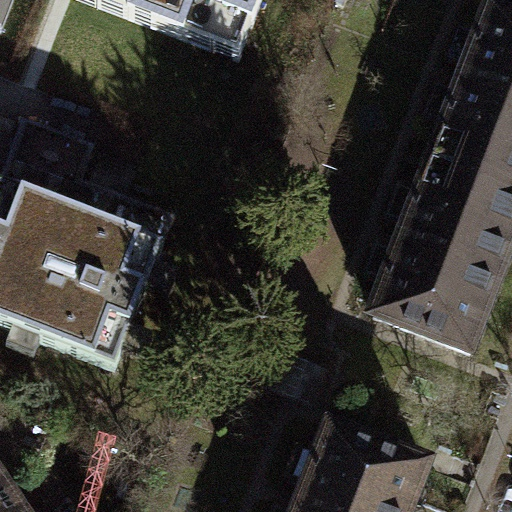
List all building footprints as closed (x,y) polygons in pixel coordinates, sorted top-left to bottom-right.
[(78,0),(238,61),(261,0),(78,0)] [(393,240),(364,317),(462,355),(511,225),(511,21),(482,10),(458,72),(393,240)] [(83,150),(14,124),(0,160),(0,330),(107,371),(166,216),(71,180),(83,150)] [(288,511),(400,511),(418,467),(319,430),(300,481),(288,511)] [(0,511),(13,511),(0,491),(0,511)]
